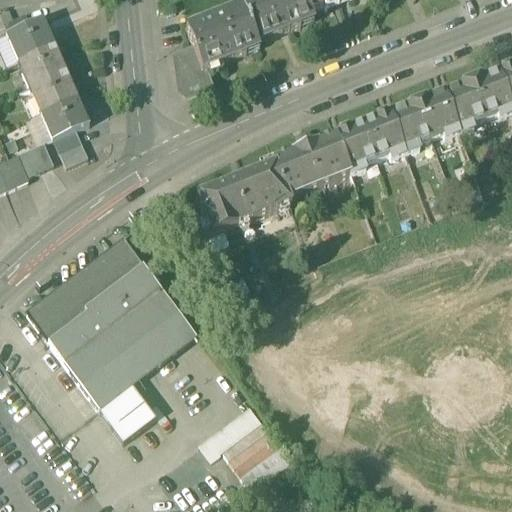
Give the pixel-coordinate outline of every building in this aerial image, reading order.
[(311,21),(309,15),(303,0),(254,0),(240,5),(243,11),(257,49),(300,32),(298,26),(311,21)] [(324,13),(339,7),(335,0),(303,0),(309,15),(323,10),(324,13)] [(243,54),(257,49),(243,11),(186,33),(194,55),(202,76),(203,75),(245,59),(243,54)] [(3,27),(8,38),(30,28),(25,17),(3,27)] [(298,26),(300,32),(314,27),(311,21),(298,26)] [(6,38),(18,65),(54,50),(43,23),(30,28),(8,38),(6,38)] [(0,56),(6,70),(18,65),(6,38),(0,41),(0,56)] [(243,54),(245,59),(259,54),(257,49),(243,54)] [(18,65),(29,92),(66,76),(54,50),(18,65)] [(181,94),(187,99),(209,90),(203,75),(202,76),(194,55),(177,62),(181,94)] [(511,73),(498,79),(511,116),(511,73)] [(29,92),(40,118),(77,102),(66,76),(29,92)] [(498,128),(511,122),(511,116),(498,79),(471,89),(485,127),(496,123),(498,128)] [(474,131),(485,127),(471,89),(443,100),(460,143),(476,136),(474,131)] [(446,148),(460,143),(443,100),(416,110),(431,148),(444,143),(446,148)] [(89,129),(77,102),(40,118),(52,145),(53,144),(76,135),(89,129)] [(420,152),(431,148),(416,110),(389,120),(405,162),(421,156),(420,152)] [(36,152),(44,149),(52,145),(40,118),(25,125),(36,152)] [(390,168),(405,162),(389,120),(362,131),(377,168),(389,164),(390,168)] [(364,173),(377,168),(362,131),(335,141),(350,180),(351,182),(365,176),(364,173)] [(53,144),(59,157),(81,148),(76,135),(53,144)] [(289,204),(350,180),(335,141),(272,165),(274,171),(289,204)] [(88,162),(81,148),(59,157),(66,172),(88,162)] [(16,160),(26,181),(53,170),(44,149),(36,152),(16,160)] [(9,164),(0,167),(0,182),(6,196),(28,187),(26,181),(16,160),(9,164)] [(291,210),(289,204),(274,171),(197,200),(212,240),(224,235),(291,210)] [(230,248),(224,235),(212,240),(204,245),(212,257),(230,248)] [(48,346),(99,415),(132,391),(196,343),(124,246),(27,317),(48,346)] [(132,391),(99,415),(123,447),(156,423),(132,391)] [(201,453),(211,467),(220,460),(218,457),(260,426),(250,413),(199,451),(201,453)] [(296,478),(262,430),(222,458),(256,506),(296,478)]
